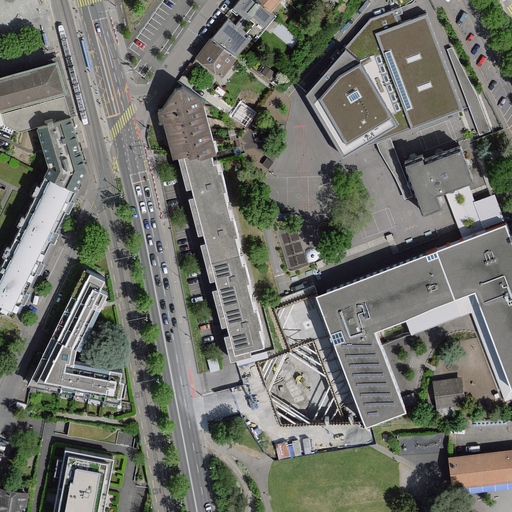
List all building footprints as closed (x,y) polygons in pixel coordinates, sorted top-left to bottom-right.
[(236,24),(242,29),(252,15),(265,26),(275,14),(271,10),(258,0),(239,0),(234,8),(243,16),(236,24)] [(258,0),(271,10),(280,1),(280,0),(258,0)] [(351,22),(365,0),(352,0),(342,16),(351,22)] [(372,18),(347,49),(359,58),(383,49),(378,33),(407,22),(401,7),(372,18)] [(351,22),(342,16),(337,12),(327,26),(342,36),(351,22)] [(459,111),(427,14),(407,22),(378,33),(383,49),(359,58),(347,49),(307,93),(344,159),(450,118),(460,114),(459,111)] [(229,18),(212,38),(237,56),(252,37),(242,29),(236,24),(229,18)] [(212,38),(198,57),(222,75),(237,56),(212,38)] [(453,47),(447,49),(475,121),(480,135),(491,131),(485,115),(478,97),(453,47)] [(14,73),(22,101),(63,90),(65,89),(56,61),(51,63),(14,73)] [(196,67),(191,63),(184,73),(189,77),(196,67)] [(22,101),(14,73),(0,77),(0,107),(22,101)] [(202,98),(183,84),(182,87),(176,88),(163,108),(158,109),(162,121),(164,121),(174,156),(184,154),(189,152),(190,155),(199,153),(200,157),(212,153),(199,102),(202,98)] [(71,117),(63,90),(22,101),(30,129),(39,126),(71,117)] [(30,129),(22,101),(0,107),(6,125),(14,129),(17,130),(20,132),(30,129)] [(46,150),(79,141),(78,140),(71,117),(39,126),(46,150)] [(14,129),(6,125),(3,130),(12,134),(14,129)] [(50,166),(46,174),(76,190),(86,167),(81,149),(79,141),(46,150),(50,166)] [(461,147),(425,160),(423,155),(405,161),(424,212),(442,205),(437,192),(445,189),(468,181),(473,179),(461,147)] [(214,161),(212,153),(200,157),(199,153),(190,155),(189,152),(184,154),(199,214),(229,206),(225,190),(227,189),(222,169),(220,169),(217,160),(214,161)] [(76,190),(46,174),(34,198),(31,205),(61,220),(66,210),(69,211),(74,201),(71,199),(76,190)] [(468,181),(445,189),(461,231),(463,237),(482,230),(507,221),(504,215),(497,195),(476,203),(468,181)] [(61,220),(31,205),(16,235),(46,250),(51,240),(55,242),(59,231),(56,230),(61,220)] [(232,215),(229,206),(199,214),(211,260),(241,252),(237,235),(239,235),(234,215),(232,215)] [(511,234),(507,221),(482,230),(463,237),(426,251),(427,253),(327,290),(334,307),(323,311),(366,424),(407,408),(376,325),(405,314),(475,288),(511,386),(511,234)] [(46,250),(16,235),(1,266),(32,280),(36,270),(39,272),(45,261),(42,260),(46,250)] [(243,261),(241,252),(211,260),(223,306),(253,298),(248,281),(251,280),(246,260),(243,261)] [(32,280),(1,266),(0,268),(0,306),(3,307),(3,311),(6,311),(15,315),(22,301),(25,302),(30,292),(27,290),(32,280)] [(87,269),(55,336),(77,347),(81,348),(108,291),(100,288),(106,277),(87,269)] [(511,386),(475,288),(405,314),(413,337),(473,314),(506,401),(511,398),(511,386)] [(255,307),(253,298),(223,306),(235,352),(265,344),(260,327),(263,326),(258,306),(255,307)] [(77,347),(55,336),(31,383),(121,401),(124,379),(121,378),(123,369),(75,360),(77,347)] [(464,379),(434,383),(439,417),(469,413),(464,379)] [(433,440),(434,451),(448,450),(447,431),(421,432),(421,441),(433,440)] [(109,455),(65,446),(61,470),(60,475),(54,509),(72,511),(98,511),(104,483),(109,455)] [(511,452),(452,460),(455,482),(511,474),(511,452)] [(28,494),(2,490),(0,501),(0,511),(19,511),(21,505),(26,505),(28,494)]
